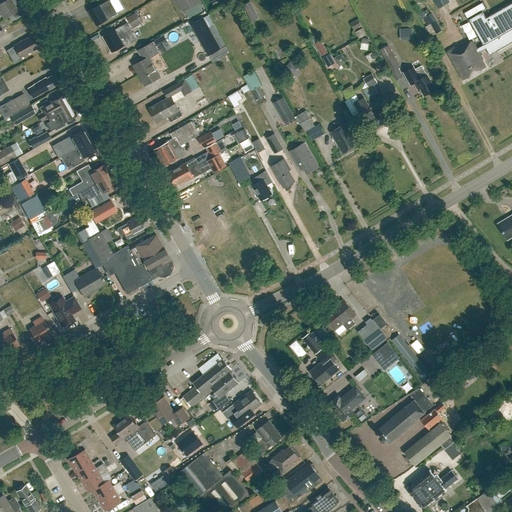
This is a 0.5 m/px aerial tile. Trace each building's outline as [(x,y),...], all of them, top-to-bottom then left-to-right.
[(11,0),(3,0),(0,2),(0,11),(4,18),(17,10),(11,0)] [(107,19),(117,13),(109,0),(100,5),(90,11),(97,24),(107,19)] [(203,12),(199,3),(202,2),(200,0),(175,0),(182,12),(185,11),(190,19),(203,12)] [(243,5),(252,21),(259,17),(250,1),(243,5)] [(486,49),(490,55),(511,42),(511,3),(486,18),(482,12),(469,19),(484,45),(477,49),(472,41),(458,50),(456,47),(447,52),(464,80),(486,67),(481,60),(483,59),(479,53),(486,49)] [(135,12),(127,18),(133,28),(142,23),(135,12)] [(202,17),(191,24),(209,55),(220,49),(202,17)] [(350,24),(353,30),(361,25),(358,19),(350,24)] [(430,24),(436,34),(441,31),(436,21),(430,24)] [(112,52),(125,45),(125,46),(136,39),(127,23),(103,37),(112,52)] [(362,28),(355,32),(358,38),(365,34),(362,28)] [(21,57),(38,47),(35,43),(36,40),(33,39),(31,35),(13,45),(14,45),(6,50),(14,63),(22,58),(21,57)] [(164,35),(154,40),(162,53),(171,48),(164,35)] [(328,52),(321,40),(316,43),(322,55),(328,52)] [(134,65),(145,85),(160,76),(150,57),(158,52),(152,42),(139,49),(144,59),(134,65)] [(396,80),(403,77),(398,68),(400,67),(392,53),(384,57),(396,80)] [(329,54),(322,58),(326,65),(333,61),(329,54)] [(289,61),(278,70),(285,78),(296,70),(289,61)] [(414,82),(414,83),(418,89),(420,88),(425,95),(435,89),(422,66),(415,69),(414,67),(404,72),(411,84),(414,82)] [(261,85),(254,70),(243,76),(251,90),(252,89),(258,100),(265,96),(259,86),(261,85)] [(372,73),(363,78),(367,87),(363,89),(367,97),(377,92),(373,84),(377,82),(372,73)] [(38,82),(27,88),(32,97),(57,82),(53,74),(46,78),(45,77),(38,81),(38,82)] [(181,89),(182,90),(184,95),(192,91),(189,86),(185,79),(164,91),(168,98),(149,108),(157,122),(168,116),(171,121),(182,115),(179,110),(170,94),(181,89)] [(346,100),(356,94),(351,85),(341,91),(346,100)] [(237,91),(227,97),(234,108),(239,105),(237,101),(242,99),(237,91)] [(383,124),(392,120),(385,108),(397,100),(393,92),(388,95),(386,93),(382,96),(383,98),(374,103),(378,111),(376,112),(383,124)] [(30,104),(23,93),(5,103),(12,114),(30,104)] [(64,95),(52,102),(51,101),(40,108),(42,112),(38,115),(41,121),(48,118),(70,105),(64,95)] [(273,103),(281,116),(290,111),(283,97),(273,103)] [(368,118),(375,129),(383,124),(376,112),(373,114),(364,98),(354,103),(364,120),(368,118)] [(22,121),(35,113),(31,105),(17,112),(22,121)] [(55,130),(57,129),(65,124),(64,122),(76,115),(70,105),(48,118),(52,125),(52,124),(55,130)] [(305,111),(296,116),(305,132),(307,131),(314,127),(305,111)] [(173,138),(168,141),(167,140),(161,144),(162,145),(155,149),(159,157),(181,145),(199,135),(192,121),(171,133),(173,138)] [(239,121),(232,125),(234,130),(241,126),(239,121)] [(343,153),(358,144),(346,123),(331,132),(334,136),(333,137),(337,145),(338,144),(343,153)] [(312,140),(324,133),(319,124),(314,127),(307,131),(312,140)] [(68,153),(90,140),(84,129),(71,136),(58,143),(64,154),(68,153)] [(238,143),(247,138),(242,130),(233,134),(238,143)] [(203,148),(216,141),(211,131),(198,138),(203,148)] [(32,148),(40,144),(51,138),(47,132),(37,138),(36,136),(28,140),(32,148)] [(267,138),(274,153),(282,148),(274,134),(267,138)] [(252,142),(258,153),(265,149),(259,138),(252,142)] [(206,161),(217,155),(227,149),(222,139),(206,147),(209,152),(195,159),(194,157),(168,172),(172,179),(206,161)] [(83,157),(95,150),(90,140),(68,153),(64,154),(60,157),(68,170),(85,160),(83,157)] [(304,143),(290,151),(301,169),(303,168),(307,174),(318,167),(304,143)] [(159,157),(164,165),(171,161),(172,163),(178,159),(177,158),(185,153),(181,145),(159,157)] [(0,165),(15,157),(9,146),(0,150),(0,165)] [(172,179),(176,186),(193,177),(210,168),(212,172),(223,166),(217,155),(206,161),(172,179)] [(229,164),(239,181),(247,177),(244,170),(245,169),(239,158),(229,164)] [(271,166),(284,187),(295,181),(287,167),(289,166),(284,159),(271,166)] [(72,195),(77,192),(96,182),(109,175),(103,164),(92,171),(88,164),(76,171),(82,181),(74,186),(69,189),(72,195)] [(1,176),(6,185),(14,180),(9,171),(1,176)] [(267,185),(270,184),(263,173),(254,178),(257,183),(253,185),(261,200),(272,194),(267,185)] [(102,192),(115,185),(109,175),(96,182),(77,192),(81,199),(86,197),(87,199),(89,199),(102,192)] [(11,186),(19,201),(33,193),(25,178),(11,186)] [(57,204),(61,211),(79,200),(75,194),(57,204)] [(111,200),(90,212),(96,223),(117,211),(111,200)] [(88,212),(81,216),(88,227),(82,230),(88,240),(106,271),(112,268),(126,294),(139,287),(141,285),(153,279),(154,278),(153,278),(151,273),(153,272),(153,273),(154,274),(155,274),(156,275),(157,276),(158,276),(159,277),(159,276),(172,268),(171,269),(172,270),(172,268),(173,267),(173,266),(173,265),(172,264),(172,263),(172,262),(171,261),(171,260),(170,259),(169,258),(156,234),(129,249),(127,245),(113,253),(100,232),(99,233),(88,212)] [(52,214),(49,213),(37,220),(43,231),(55,224),(57,221),(56,218),(55,216),(52,214)] [(120,236),(122,236),(124,235),(126,239),(136,234),(136,235),(143,231),(142,229),(149,225),(143,214),(139,217),(138,216),(126,223),(126,224),(117,228),(117,231),(120,236)] [(511,215),(509,217),(509,218),(498,224),(507,239),(511,236),(511,215)] [(14,231),(24,225),(20,217),(10,222),(14,231)] [(52,255),(58,252),(55,246),(49,249),(52,255)] [(74,269),(62,276),(72,293),(73,293),(72,291),(79,288),(84,297),(94,291),(93,290),(105,283),(103,279),(102,277),(101,277),(96,268),(79,278),(74,269)] [(42,290),(36,294),(41,302),(47,298),(42,290)] [(74,319),(71,314),(80,309),(73,297),(65,302),(62,296),(59,297),(59,296),(57,296),(56,296),(52,299),(51,299),(50,301),(51,302),(49,304),(62,326),(74,319)] [(355,323),(351,319),(356,315),(344,299),(323,316),(335,330),(342,324),(347,330),(355,323)] [(387,323),(380,315),(374,319),(381,328),(387,323)] [(41,317),(33,322),(35,326),(29,329),(36,341),(51,333),(41,317)] [(316,329),(323,340),(328,336),(320,325),(316,329)] [(387,339),(380,331),(376,326),(362,337),(372,350),(386,339),(387,339)] [(9,329),(1,334),(3,338),(0,339),(0,346),(4,353),(19,345),(9,329)] [(302,338),(311,349),(318,343),(310,332),(302,338)] [(392,340),(423,379),(430,373),(399,334),(392,340)] [(310,371),(321,384),(339,369),(333,361),(336,358),(327,347),(317,355),(322,361),(310,371)] [(231,369),(223,359),(202,376),(210,386),(229,371),(231,369)] [(475,376),(471,369),(465,373),(461,368),(438,384),(444,392),(467,376),(470,380),(475,376)] [(361,369),(353,376),(355,379),(363,372),(361,369)] [(213,389),(218,396),(212,401),(219,409),(227,403),(222,396),(238,383),(229,371),(210,386),(213,389)] [(183,397),(191,407),(213,389),(210,386),(202,376),(201,377),(201,376),(197,379),(197,380),(193,383),(196,387),(183,397)] [(339,396),(329,403),(343,420),(353,412),(351,410),(366,398),(356,386),(341,398),(339,396)] [(235,403),(225,410),(238,427),(249,418),(254,414),(252,411),(262,404),(256,396),(256,394),(254,392),(253,392),(252,390),(235,403)] [(388,443),(416,420),(434,405),(425,394),(416,402),(414,400),(406,407),(405,407),(378,430),(377,430),(377,431),(380,435),(379,436),(383,440),(384,439),(388,444),(388,443)] [(150,405),(163,424),(174,416),(179,424),(189,417),(182,407),(174,412),(164,396),(150,405)] [(421,420),(430,431),(441,444),(445,449),(454,441),(450,436),(451,435),(439,419),(442,417),(438,412),(446,406),(442,402),(421,420)] [(363,406),(357,412),(363,418),(369,412),(363,406)] [(129,414),(119,421),(140,447),(156,435),(145,421),(139,425),(135,420),(134,421),(129,414)] [(253,445),(260,454),(282,437),(269,420),(257,430),(263,437),(253,445)] [(118,433),(112,437),(117,443),(122,439),(125,437),(131,445),(135,450),(140,447),(119,421),(114,425),(118,432),(118,433)] [(186,454),(201,443),(192,431),(177,443),(186,454)] [(249,443),(258,437),(254,431),(245,437),(249,443)] [(415,465),(441,444),(430,431),(404,452),(415,465)] [(283,450),(266,464),(278,478),(283,474),(282,473),(294,463),(293,462),(299,458),(299,457),(300,456),(292,445),(290,447),(290,446),(284,451),(283,450)] [(93,463),(85,450),(68,460),(76,473),(77,472),(93,463)] [(180,471),(199,495),(200,495),(214,511),(225,511),(249,493),(230,470),(223,475),(204,452),(189,464),(180,471)] [(227,464),(234,473),(240,469),(233,459),(227,464)] [(242,473),(249,482),(263,470),(257,462),(242,473)] [(106,468),(103,463),(96,468),(93,463),(77,472),(83,482),(106,468)] [(310,463),(309,463),(279,486),(291,503),(306,491),(307,492),(323,481),(314,469),(315,466),(312,463),(310,463)] [(133,465),(127,470),(134,479),(141,475),(133,465)] [(164,475),(151,485),(156,491),(169,482),(178,476),(171,466),(162,472),(164,475)] [(93,490),(105,483),(102,477),(109,473),(106,468),(83,482),(89,493),(93,490)] [(408,487),(424,507),(446,489),(445,488),(458,478),(451,470),(441,479),(437,474),(435,476),(430,470),(408,487)] [(131,479),(123,484),(127,492),(136,487),(131,479)] [(273,485),(268,479),(254,489),(258,495),(273,485)] [(105,483),(93,490),(99,500),(123,486),(120,482),(112,486),(109,480),(105,483)] [(184,485),(181,480),(176,484),(180,488),(184,485)] [(23,486),(23,485),(19,488),(20,489),(16,491),(25,505),(26,505),(30,511),(34,511),(40,509),(34,499),(25,485),(23,486)] [(99,500),(105,511),(121,501),(118,496),(125,491),(123,486),(99,500)] [(314,505),(305,511),(304,511),(324,511),(339,501),(329,488),(312,501),(314,505)] [(467,506),(469,509),(469,511),(489,511),(497,507),(497,505),(488,491),(490,490),(490,489),(465,507),(467,506)] [(142,490),(131,496),(136,505),(147,499),(142,490)] [(0,496),(0,511),(20,511),(18,508),(19,506),(13,498),(7,502),(3,495),(0,496)] [(158,511),(150,498),(134,508),(136,511),(158,511)] [(260,510),(257,511),(281,511),(275,501),(260,510)]
